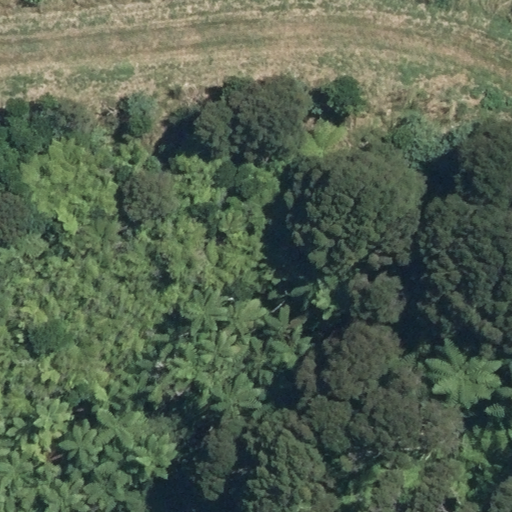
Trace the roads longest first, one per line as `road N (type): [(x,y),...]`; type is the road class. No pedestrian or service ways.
road 1 (track): [(0,31),(118,26),(267,0)]
road 2 (track): [(386,0),(511,37)]
